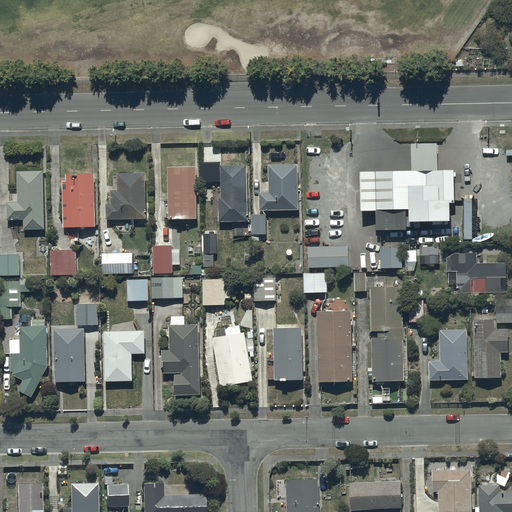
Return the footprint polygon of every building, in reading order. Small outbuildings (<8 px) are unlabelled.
[(440,143),(409,143),(409,172),(356,172),(356,212),(372,212),(372,231),(404,231),(404,223),(445,223),(445,205),(451,205),(451,171),(440,171),(440,143)] [(258,211),(296,211),(295,165),(266,165),(267,193),(257,194),(258,211)] [(245,166),(219,167),(219,197),(215,197),(216,223),(246,222),(245,166)] [(194,167),(165,168),(167,221),(196,220),(194,167)] [(41,172),(15,173),(15,203),(4,203),(5,222),(22,221),(22,231),(43,230),(41,172)] [(64,182),(61,182),(61,228),(93,228),(92,174),(64,175),(64,182)] [(104,205),(104,220),(144,220),(143,174),(115,174),(115,191),(109,191),(109,205),(104,205)] [(264,235),(264,215),(249,215),(249,235),(264,235)] [(202,252),(215,252),(215,232),(202,232),(202,252)] [(171,246),(152,246),(152,274),(171,274),(171,246)] [(349,246),(309,246),(309,267),(349,267),(349,246)] [(418,248),(418,265),(438,265),(438,247),(418,248)] [(379,249),(370,249),(370,267),(378,267),(378,268),(401,268),(401,248),(379,248),(379,249)] [(75,251),(49,251),(49,276),(75,275),(75,251)] [(102,275),(133,274),(133,253),(102,254),(102,275)] [(0,276),(20,276),(20,255),(0,254),(0,276)] [(452,254),(444,259),(444,273),(446,273),(446,286),(454,286),(454,294),(469,294),(469,297),(477,297),(477,293),(504,293),(504,264),(475,264),(474,254),(452,254)] [(302,275),(302,294),(325,293),(325,274),(302,275)] [(364,291),(363,274),(352,274),(353,291),(364,291)] [(182,298),(182,278),(151,278),(150,299),(172,299),(172,298),(182,298)] [(273,279),(252,279),(252,302),(274,302),(273,279)] [(147,280),(125,280),(125,302),(147,302),(147,280)] [(224,280),(201,281),(201,306),(224,306),(224,299),(234,299),(234,286),(224,286),(224,280)] [(19,282),(0,282),(0,320),(11,320),(11,308),(19,308),(18,294),(25,293),(25,284),(19,284),(19,282)] [(368,288),(369,332),(375,332),(375,338),(370,338),(370,382),(401,382),(400,288),(368,288)] [(511,299),(494,300),(495,324),(511,323),(511,299)] [(97,303),(75,303),(75,326),(97,326),(97,303)] [(249,329),(252,329),(251,311),(246,311),(239,323),(239,326),(249,329)] [(349,312),(315,312),(316,383),(349,382),(349,312)] [(169,326),(167,326),(167,351),(159,351),(160,375),(171,375),(172,396),(199,396),(198,325),(182,325),(182,317),(169,318),(169,326)] [(17,340),(8,340),(8,373),(11,373),(11,375),(21,381),(15,391),(29,398),(46,367),(45,320),(30,320),(30,327),(17,327),(17,333),(14,333),(14,336),(17,336),(17,340)] [(493,321),(471,321),(472,379),(498,379),(498,355),(506,355),(506,330),(493,330),(493,321)] [(247,358),(243,333),(239,333),(238,326),(214,330),(213,338),(210,338),(219,388),(251,382),(247,358)] [(300,329),(271,329),(272,381),(276,381),(276,382),(283,382),(283,381),(300,381),(300,329)] [(82,330),(51,330),(53,384),(83,383),(82,330)] [(465,330),(436,330),(437,361),(427,361),(427,381),(466,380),(465,330)] [(143,332),(102,332),(102,383),(130,383),(130,354),(143,354),(143,332)] [(103,466),(103,474),(126,474),(126,466),(103,466)] [(470,511),(470,471),(430,471),(430,493),(436,493),(436,511),(470,511)] [(110,477),(102,477),(102,486),(104,486),(104,508),(126,508),(126,486),(110,486),(110,477)] [(283,481),(283,511),(316,511),(316,480),(283,481)] [(347,483),(348,511),(401,510),(400,482),(347,483)] [(60,511),(95,511),(95,484),(67,484),(67,509),(60,509),(60,511)] [(161,484),(141,484),(141,511),(203,511),(203,496),(161,497),(161,484)] [(498,485),(476,485),(476,508),(474,508),(473,511),(511,511),(511,491),(498,492),(498,485)] [(40,511),(40,486),(15,486),(14,511),(40,511)]
